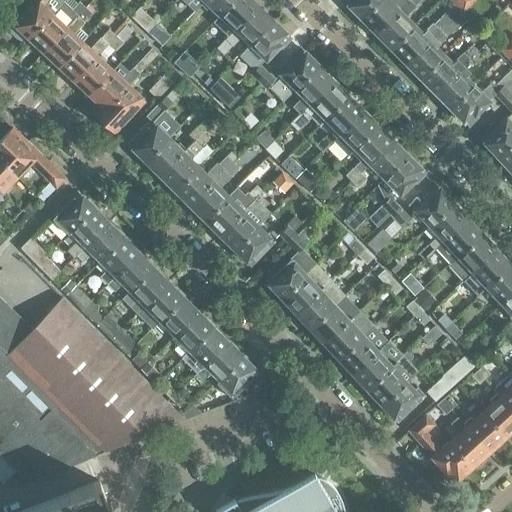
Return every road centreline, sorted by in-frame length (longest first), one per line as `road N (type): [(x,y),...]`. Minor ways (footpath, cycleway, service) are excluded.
road 1 (residential): [(433,511),(238,301),(0,73)]
road 2 (residential): [(511,224),(295,0)]
road 3 (unknown): [(88,158),(0,257)]
